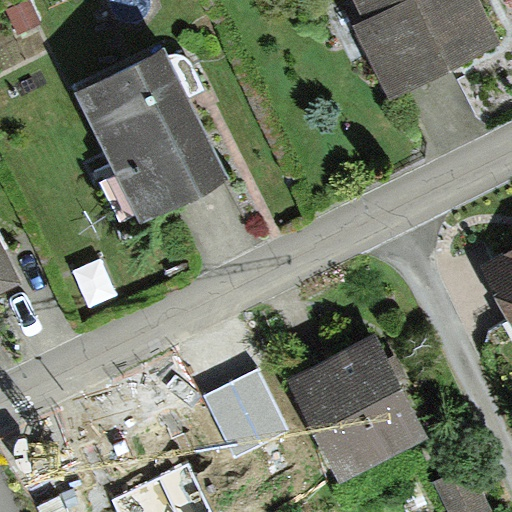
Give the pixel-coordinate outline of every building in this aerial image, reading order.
[(481,0),(356,0),(367,20),(355,26),(390,97),(502,41),(481,0)] [(232,180),(168,48),(78,92),(143,224),(232,180)] [(0,294),(19,285),(0,246),(0,294)] [(511,253),(485,267),(511,319),(511,253)] [(376,335),(290,376),(340,482),(426,442),(376,335)] [(260,371),(204,397),(232,455),(288,428),(260,371)] [(488,511),(467,466),(438,480),(452,511),(488,511)] [(209,511),(187,467),(115,503),(119,511),(209,511)]
